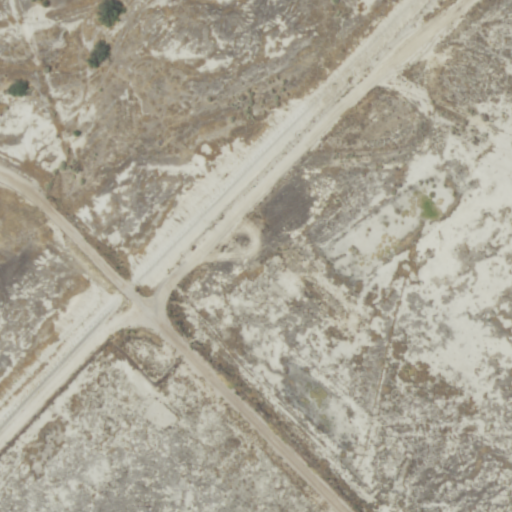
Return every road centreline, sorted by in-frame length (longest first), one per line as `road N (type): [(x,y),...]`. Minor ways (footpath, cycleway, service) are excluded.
road 1 (track): [(347,511),(0,163)]
road 2 (track): [(397,0),(124,284)]
road 3 (track): [(124,284),(0,410)]
